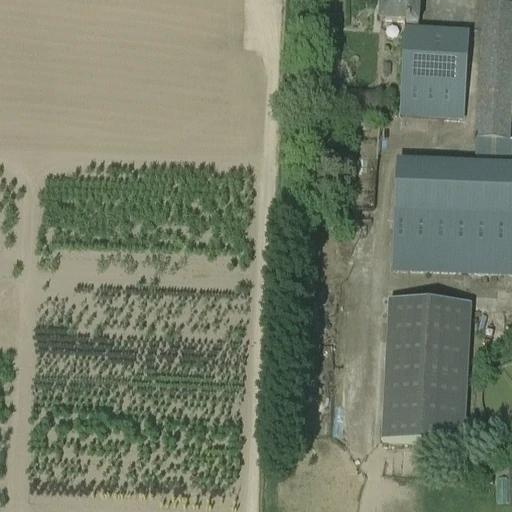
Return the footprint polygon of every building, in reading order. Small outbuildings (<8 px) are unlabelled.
[(387,0),(382,0),(381,23),(406,24),(406,31),(418,32),(420,2),(387,0)] [(511,104),(511,6),(483,5),(476,139),(475,157),(511,161),(511,155),(511,141),(510,141),(511,104)] [(406,31),(400,116),(463,120),(469,35),(418,32),(406,31)] [(511,166),(397,163),(394,273),(511,276),(511,166)] [(471,307),(389,303),(382,444),(463,448),(471,307)] [(511,364),(510,365),(504,367),(501,368),(498,370),(495,372),(492,375),(490,378),(487,381),(486,382),(486,384),(484,387),(483,391),(482,394),(482,396),(482,400),(482,404),(482,406),(483,410),(484,413),(485,417),(487,420),(489,423),(492,426),(493,427),(496,429),(499,432),(502,433),(506,435),(509,436),(511,436),(511,364)]
